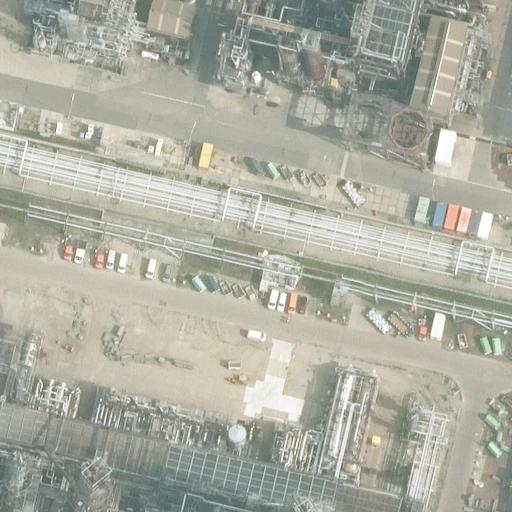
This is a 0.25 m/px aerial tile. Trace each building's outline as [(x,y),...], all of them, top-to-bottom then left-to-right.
[(146,16),(150,16),(152,0),(90,0),(91,6),(107,9),(146,16)] [(484,14),(487,0),(434,0),(434,3),(484,14)] [(195,15),(154,6),(147,36),(188,46),(195,15)] [(448,134),(469,43),(432,35),(412,125),(448,134)] [(9,405),(41,349),(27,341),(12,366),(0,359),(0,438),(6,438),(5,449),(6,449),(24,459),(22,461),(39,462),(41,424),(9,405)] [(217,438),(218,431),(150,422),(139,438),(130,431),(120,433),(111,426),(107,390),(102,424),(114,431),(78,436),(65,434),(59,475),(74,477),(80,467),(82,480),(119,485),(122,511),(181,511),(182,511),(190,511),(218,511),(221,509),(223,497),(213,491),(222,477),(237,488),(245,489),(245,486),(209,461),(208,451),(217,438)] [(93,506),(93,505),(91,497),(87,491),(82,487),(74,485),(66,486),(63,487),(59,490),(54,497),(53,500),(52,504),(53,511),(91,511),(92,510),(93,506)]
